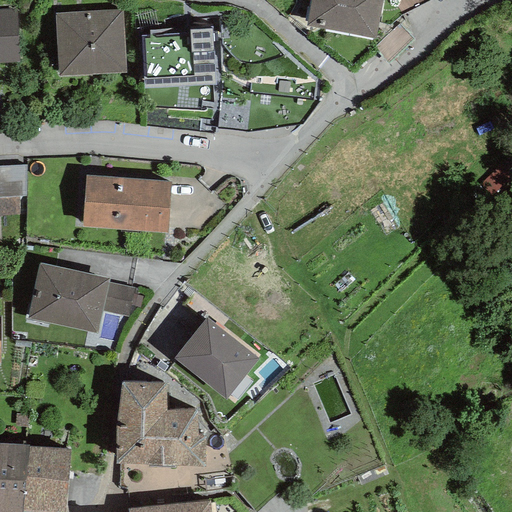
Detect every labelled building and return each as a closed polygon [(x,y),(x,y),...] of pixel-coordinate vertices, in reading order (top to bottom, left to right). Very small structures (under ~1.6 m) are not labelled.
[(381,0),(310,0),(306,27),(374,38),(381,0)] [(16,9),(0,9),(0,62),(18,62),(16,9)] [(122,9),(54,13),(58,76),(126,72),(122,9)] [(150,36),(141,36),(144,90),(216,85),(212,26),(150,30),(150,36)] [(0,197),(25,196),(26,166),(0,166),(0,197)] [(170,182),(85,176),(82,228),(166,234),(170,182)] [(39,263),(27,318),(97,334),(102,311),(128,316),(134,288),(109,282),(109,279),(39,263)] [(206,318),(174,359),(226,400),(258,359),(206,318)] [(165,383),(121,382),(115,423),(115,465),(205,467),(205,436),(197,436),(196,408),(174,409),(174,410),(166,410),(165,383)] [(0,511),(10,511),(23,511),(27,446),(27,445),(0,443),(0,511)] [(65,511),(70,450),(27,446),(23,511),(65,511)] [(128,509),(128,511),(211,511),(210,501),(128,509)]
